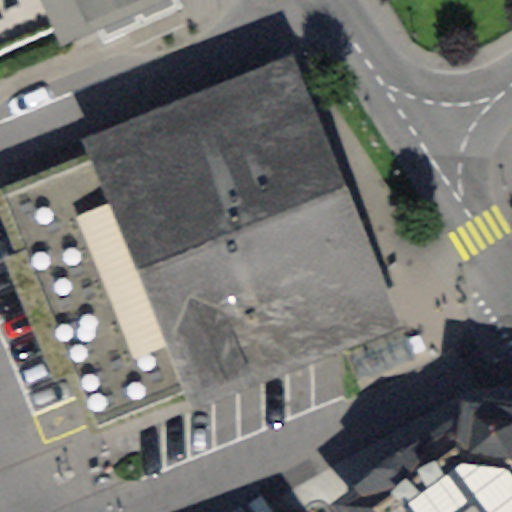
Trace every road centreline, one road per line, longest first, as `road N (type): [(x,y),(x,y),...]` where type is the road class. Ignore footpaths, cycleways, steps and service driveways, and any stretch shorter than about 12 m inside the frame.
road 1 (residential): [(164,511),(511,343)]
road 2 (residential): [(327,12),(0,156)]
road 3 (unclassified): [(424,144),(511,289)]
road 4 (unclassified): [(327,12),(424,144)]
